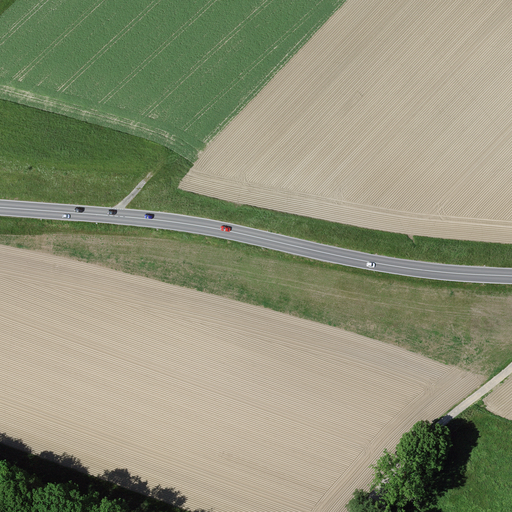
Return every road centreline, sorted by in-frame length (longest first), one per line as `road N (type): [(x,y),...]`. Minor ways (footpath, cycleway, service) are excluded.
road 1 (secondary): [(0,207),(183,223),(391,265),(511,276)]
road 2 (track): [(356,511),(425,437),(511,366)]
